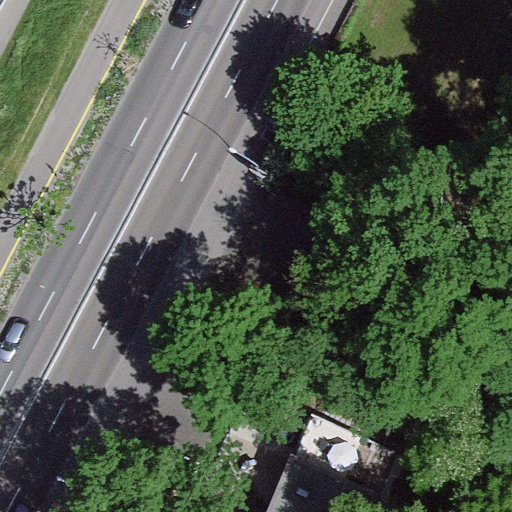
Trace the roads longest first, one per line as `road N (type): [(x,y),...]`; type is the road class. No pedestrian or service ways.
road 1 (primary): [(15,511),(285,0)]
road 2 (primary): [(207,0),(0,395)]
